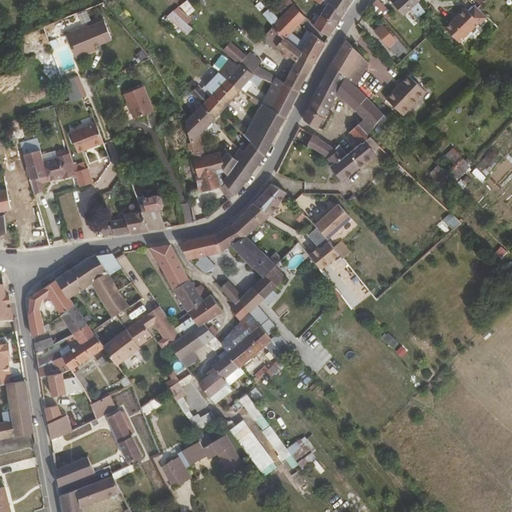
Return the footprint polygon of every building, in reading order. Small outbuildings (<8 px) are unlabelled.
[(342,12),(349,0),(327,0),(327,1),(342,12)] [(391,14),(377,0),(374,0),(370,6),(383,22),(391,14)] [(417,0),(397,0),(392,6),(403,16),(410,9),(419,18),(422,13),(423,14),(425,11),(416,2),(417,0)] [(334,25),(342,12),(327,1),(323,7),(320,12),(319,14),(334,25)] [(305,17),(292,4),(285,12),(297,24),(305,17)] [(450,35),(477,8),(474,5),(468,11),(464,8),(462,9),(461,8),(455,14),(457,16),(453,20),(444,28),(450,35)] [(458,42),(477,24),(479,25),(486,18),(477,8),(450,35),(458,42)] [(334,25),(319,14),(320,12),(317,10),(310,22),(328,36),(334,25)] [(166,19),(187,34),(193,27),(171,11),(166,19)] [(297,24),(285,12),(271,26),(272,27),(284,38),(297,24)] [(112,38),(105,20),(87,27),(87,25),(67,33),(76,57),(96,50),(93,43),(100,40),(101,43),(112,38)] [(406,49),(387,26),(384,28),(383,26),(376,32),(397,57),(406,49)] [(298,92),(314,62),(295,47),(284,38),(272,27),(263,37),(275,48),(277,45),(295,62),(283,83),(298,92)] [(324,43),(311,33),(307,37),(303,34),(295,47),(314,62),(324,43)] [(354,89),(370,65),(345,41),(330,66),(354,89)] [(223,51),(230,44),(228,43),(222,50),(223,51)] [(243,57),(230,44),(223,51),(237,64),(243,57)] [(256,68),(259,64),(248,53),(237,65),(253,73),(273,84),(276,79),(256,68)] [(253,73),(237,65),(236,67),(220,54),(212,62),(219,69),(227,75),(225,79),(239,89),(253,73)] [(354,89),(330,66),(319,88),(320,89),(305,119),(303,118),(291,142),(306,150),(307,148),(327,159),(336,153),(333,151),(313,138),(336,94),(363,118),(349,131),(349,132),(346,135),(356,145),(361,141),(362,143),(370,135),(368,133),(382,115),(354,89)] [(219,112),(239,89),(225,79),(216,72),(203,86),(211,94),(209,96),(196,84),(190,91),(201,103),(213,116),(217,112),(219,112)] [(408,104),(423,89),(408,75),(395,90),(408,104)] [(83,97),(76,77),(62,82),(69,102),(83,97)] [(284,118),(298,92),(283,83),(276,79),(273,84),(270,88),(279,95),(270,109),(284,118)] [(153,112),(141,86),(122,94),(127,106),(128,105),(134,119),(153,112)] [(270,109),(279,95),(270,88),(261,103),(262,103),(270,109)] [(413,108),(427,93),(423,89),(408,104),(413,108)] [(408,104),(395,90),(387,100),(405,117),(413,108),(408,104)] [(261,103),(250,96),(248,99),(260,107),(262,103),(261,103)] [(197,134),(214,118),(213,116),(201,103),(184,122),(191,152),(197,151),(197,152),(201,151),(197,134)] [(264,155),(284,118),(270,109),(262,103),(260,107),(254,118),(261,122),(253,135),(246,131),(244,136),(264,155)] [(253,135),(261,122),(254,118),(246,131),(253,135)] [(102,143),(94,122),(67,133),(76,153),(102,143)] [(234,196),(264,155),(244,136),(236,128),(228,140),(239,148),(243,152),(237,161),(232,158),(225,152),(220,158),(221,171),(226,176),(222,182),(234,196)] [(343,180),(374,154),(373,152),(381,146),(370,135),(362,143),(361,141),(356,145),(341,158),(336,153),(327,159),(326,160),(343,180)] [(41,150),(38,141),(22,146),(24,154),(41,150)] [(237,161),(243,152),(239,148),(232,158),(237,161)] [(470,164),(452,148),(437,163),(454,180),(470,164)] [(44,161),(41,150),(24,154),(30,179),(33,179),(48,175),(44,161)] [(221,171),(220,158),(219,152),(200,156),(199,153),(197,152),(197,151),(191,152),(197,176),(193,177),(197,192),(219,189),(214,175),(219,174),(222,182),(226,176),(221,171)] [(47,190),(45,182),(64,176),(65,177),(76,174),(76,172),(76,171),(70,153),(44,161),(48,175),(33,179),(36,193),(47,190)] [(91,182),(87,168),(76,172),(76,174),(80,185),(91,182)] [(164,228),(156,210),(159,209),(162,205),(159,198),(155,195),(143,199),(134,173),(127,176),(141,212),(148,231),(164,228)] [(269,216),(285,194),(271,185),(265,192),(253,204),(269,216)] [(19,205),(15,188),(7,190),(10,207),(19,205)] [(7,190),(6,189),(0,190),(0,211),(11,209),(10,207),(7,190)] [(269,216),(253,204),(247,209),(263,222),(269,216)] [(326,240),(349,219),(337,206),(315,227),(326,240)] [(263,222),(247,209),(232,225),(251,242),(259,233),(256,229),(263,222)] [(148,231),(141,212),(123,216),(124,220),(120,221),(124,234),(148,231)] [(44,225),(42,218),(29,220),(31,228),(44,225)] [(124,234),(120,221),(109,222),(110,225),(113,234),(114,236),(124,234)] [(49,245),(44,225),(31,228),(26,230),(30,248),(49,245)] [(113,234),(110,225),(101,229),(104,237),(113,234)] [(251,242),(232,225),(218,235),(194,239),(194,241),(179,243),(187,259),(188,258),(204,254),(225,248),(231,245),(262,278),(241,299),(229,283),(227,284),(225,281),(218,286),(232,306),(239,301),(246,307),(252,312),(258,305),(265,298),(273,290),(286,277),(275,267),(276,266),(251,242)] [(326,240),(315,227),(306,234),(316,247),(326,240)] [(333,249),(326,240),(316,247),(306,254),(318,269),(337,254),(333,249)] [(350,254),(341,243),(333,249),(337,254),(342,260),(350,254)] [(188,280),(168,245),(149,249),(172,290),(188,280)] [(214,264),(204,254),(188,258),(203,272),(212,275),(214,264)] [(129,284),(111,255),(95,257),(118,294),(129,284)] [(118,294),(95,257),(87,258),(71,268),(54,280),(67,298),(86,285),(92,293),(94,292),(100,303),(111,318),(133,304),(135,305),(143,299),(131,282),(129,284),(118,294)] [(67,298),(54,280),(30,298),(28,316),(32,337),(43,331),(42,326),(38,310),(40,300),(47,295),(59,314),(72,305),(67,298)] [(209,294),(198,285),(194,289),(188,280),(172,290),(187,311),(188,310),(209,294)] [(11,305),(10,298),(7,298),(4,286),(0,287),(0,321),(14,322),(13,310),(8,310),(8,307),(11,305)] [(269,303),(277,295),(273,290),(265,298),(269,303)] [(202,323),(221,310),(209,294),(188,310),(193,316),(199,325),(202,323)] [(252,312),(246,307),(239,301),(232,306),(228,309),(239,323),(251,313),(252,312)] [(86,322),(72,305),(59,314),(71,331),(85,323),(86,322)] [(269,318),(258,305),(252,312),(251,313),(260,326),(269,318)] [(172,326),(159,306),(104,343),(100,337),(97,339),(102,346),(115,365),(138,349),(136,347),(149,337),(145,330),(152,325),(162,340),(158,343),(162,350),(170,345),(170,344),(180,337),(176,332),(174,328),(172,326)] [(227,353),(260,326),(251,313),(239,323),(217,342),(227,353)] [(206,328),(202,323),(199,325),(193,316),(186,320),(174,328),(176,332),(182,328),(186,333),(180,337),(170,344),(170,345),(180,360),(190,353),(214,338),(206,328)] [(174,328),(186,320),(184,316),(174,322),(175,324),(172,326),(174,328)] [(69,368),(102,346),(97,339),(85,323),(71,331),(78,342),(60,355),(69,368)] [(215,332),(210,324),(206,328),(214,338),(215,332)] [(240,365),(271,339),(260,326),(227,353),(238,367),(240,369),(242,368),(240,365)] [(281,334),(272,337),(278,351),(287,348),(281,334)] [(52,342),(48,337),(33,344),(35,352),(52,342)] [(10,356),(8,344),(6,344),(3,340),(0,340),(0,384),(6,384),(10,383),(8,375),(11,375),(8,356),(10,356)] [(194,360),(190,353),(180,360),(184,366),(194,360)] [(223,380),(238,367),(227,353),(211,366),(215,370),(199,383),(209,397),(223,385),(226,383),(223,380)] [(69,368),(60,355),(49,361),(55,373),(60,372),(61,374),(69,368)] [(55,373),(49,361),(45,363),(48,375),(55,373)] [(48,375),(45,363),(37,367),(39,376),(48,375)] [(65,393),(61,374),(60,372),(55,373),(48,375),(52,396),(65,393)] [(171,394),(186,384),(192,376),(189,373),(167,388),(171,394)] [(128,384),(123,376),(116,379),(121,388),(128,384)] [(0,439),(34,433),(25,380),(10,383),(6,384),(12,421),(0,423),(0,439)] [(215,405),(229,393),(223,385),(209,397),(215,405)] [(92,404),(108,395),(106,391),(89,400),(92,404)] [(287,448),(246,392),(240,398),(280,454),(287,448)] [(117,408),(110,394),(108,395),(92,404),(98,418),(117,408)] [(61,415),(57,404),(45,408),(47,421),(61,415)] [(142,457),(121,410),(106,416),(128,463),(142,457)] [(83,421),(79,412),(67,417),(72,431),(85,425),(83,421)] [(212,422),(207,414),(192,424),(197,431),(212,422)] [(72,431),(67,417),(66,416),(47,423),(50,440),(72,431)] [(236,441),(249,431),(242,422),(229,432),(236,441)] [(272,462),(249,431),(236,441),(259,472),(272,462)] [(243,467),(225,436),(211,444),(206,434),(197,439),(199,443),(181,452),(189,467),(207,457),(209,460),(217,455),(228,474),(243,467)] [(95,472),(91,465),(87,456),(56,469),(59,486),(95,472)] [(190,480),(178,457),(167,463),(178,486),(190,480)] [(178,486),(167,463),(159,467),(171,490),(178,486)] [(132,472),(129,467),(112,474),(113,475),(115,479),(132,472)] [(82,511),(81,507),(121,492),(115,479),(113,475),(60,495),(63,511),(82,511)] [(0,511),(8,511),(3,488),(0,488),(0,511)]
